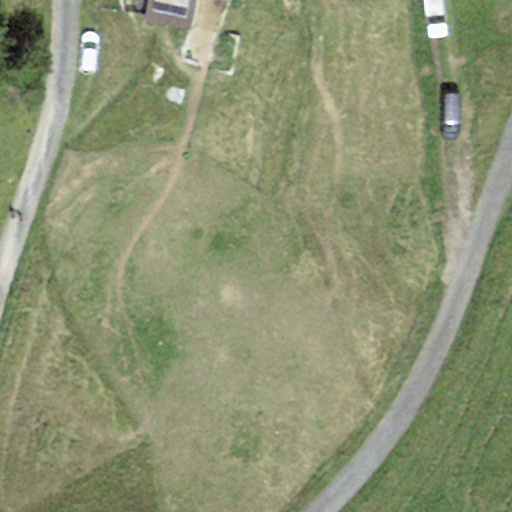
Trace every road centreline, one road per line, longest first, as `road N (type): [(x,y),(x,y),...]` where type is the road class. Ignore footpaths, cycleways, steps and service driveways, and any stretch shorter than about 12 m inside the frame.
road 1 (residential): [(511,148),(412,392),(323,511)]
road 2 (residential): [(0,274),(57,99),(69,0)]
